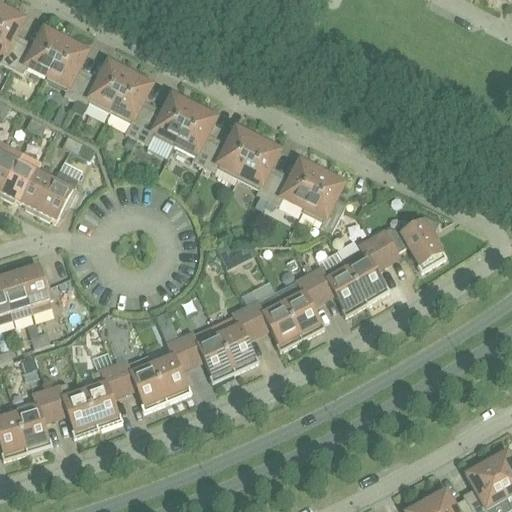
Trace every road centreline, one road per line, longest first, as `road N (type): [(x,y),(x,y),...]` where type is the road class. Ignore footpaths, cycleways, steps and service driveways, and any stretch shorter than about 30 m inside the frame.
road 1 (residential): [(0,495),(124,454),(277,389),(427,305),(501,249),(489,230),(45,0)]
road 2 (tertiary): [(511,302),(292,430),(91,511)]
road 3 (tertiary): [(170,511),(323,444),(511,333)]
road 4 (residential): [(334,511),(511,414)]
